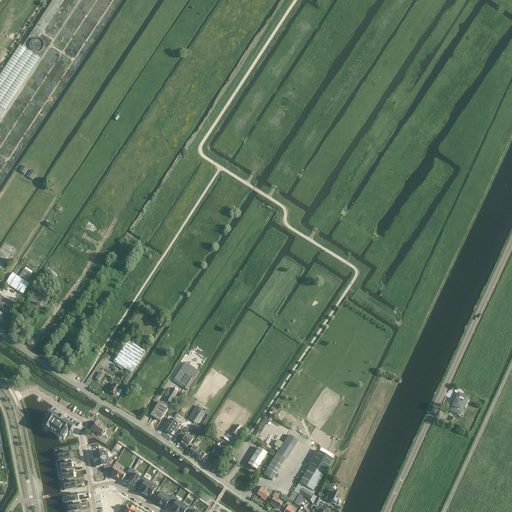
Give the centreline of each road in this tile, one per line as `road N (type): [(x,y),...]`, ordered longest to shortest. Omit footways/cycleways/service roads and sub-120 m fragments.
road 1 (unknown): [(246,440),(354,273),(282,225),(279,207),(202,148),(300,0)]
road 2 (unclassified): [(264,511),(0,334)]
road 3 (tertiary): [(387,511),(511,242)]
road 4 (track): [(115,220),(25,351)]
